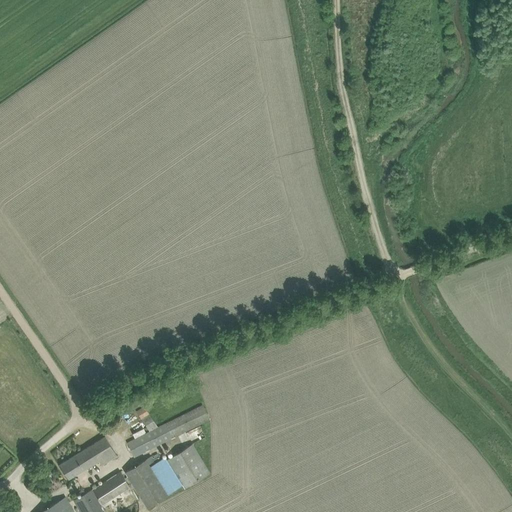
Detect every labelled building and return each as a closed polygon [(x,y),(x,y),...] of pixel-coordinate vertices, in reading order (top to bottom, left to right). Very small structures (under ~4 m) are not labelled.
[(136,410),(149,431),(127,442),(134,457),(210,419),(202,405),(158,427),(144,406),(136,410)] [(59,464),(64,473),(68,479),(97,462),(100,466),(117,456),(105,436),(59,464)] [(151,456),(145,459),(125,472),(147,507),(183,485),(185,488),(210,472),(192,443),(167,459),(165,456),(155,463),(151,456)] [(102,504),(130,486),(120,471),(92,489),(102,504)] [(103,511),(91,490),(73,500),(80,511),(103,511)] [(38,511),(73,511),(65,497),(38,511)]
